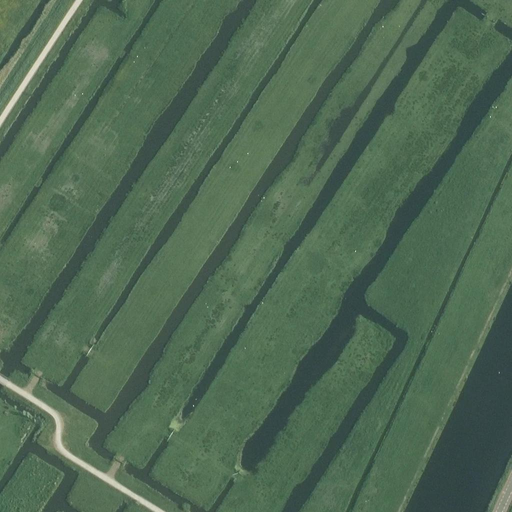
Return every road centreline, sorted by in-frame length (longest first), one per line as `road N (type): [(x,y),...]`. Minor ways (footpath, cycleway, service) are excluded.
road 1 (unknown): [(150,511),(52,450),(51,420),(0,381)]
road 2 (unknown): [(0,133),(88,0)]
